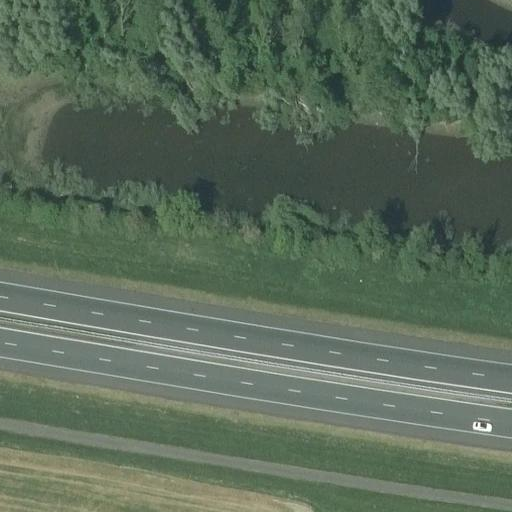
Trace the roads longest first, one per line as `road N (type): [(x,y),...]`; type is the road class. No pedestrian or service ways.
road 1 (unclassified): [(511,503),(0,423)]
road 2 (motorway): [(0,341),(511,421)]
road 3 (motorway): [(511,376),(0,297)]
